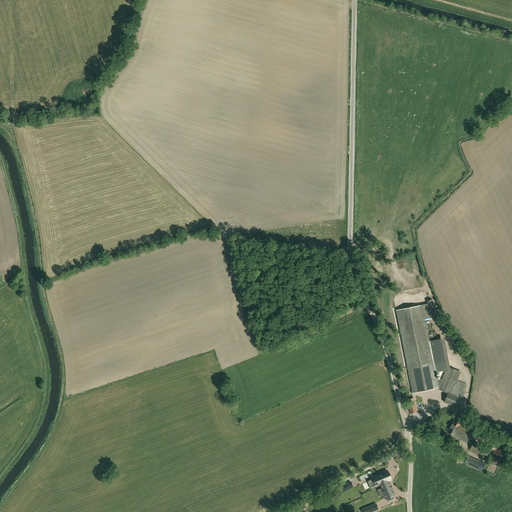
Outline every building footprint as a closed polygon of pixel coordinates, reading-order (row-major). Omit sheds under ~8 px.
[(396,310),(400,332),(412,393),(437,388),(438,389),(446,393),(447,393),(444,402),(458,407),(464,392),(463,391),(464,387),(455,384),(460,372),(450,367),(444,338),(429,341),(426,328),(421,305),(396,310)] [(413,397),(407,398),(410,413),(416,412),(413,397)] [(447,432),(453,436),(456,438),(457,437),(466,443),(473,431),(460,424),(461,423),(455,419),(447,432)] [(504,445),(493,440),(490,448),(474,441),(469,451),(480,456),(482,452),(487,455),(488,452),(502,458),(504,453),(501,452),(504,445)] [(501,459),(489,454),(486,462),(498,467),(501,459)] [(464,463),(481,471),(485,464),(467,456),(464,463)] [(396,473),(381,477),(383,485),(386,485),(390,499),(398,497),(395,483),(398,482),(396,473)] [(337,488),(340,493),(349,488),(347,483),(337,488)]
